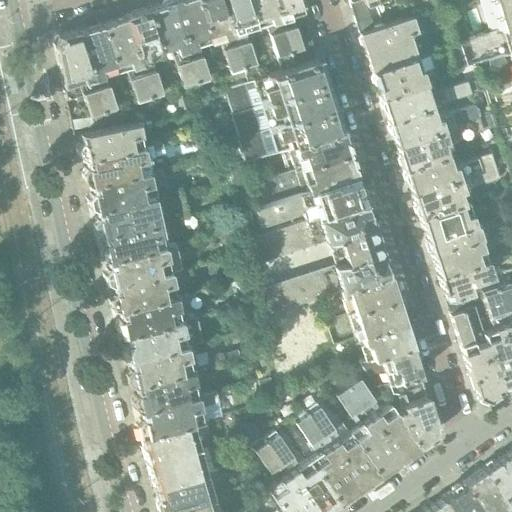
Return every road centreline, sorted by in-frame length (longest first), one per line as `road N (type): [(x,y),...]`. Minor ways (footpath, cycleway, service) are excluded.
road 1 (residential): [(124,511),(14,20)]
road 2 (residential): [(463,447),(324,0)]
